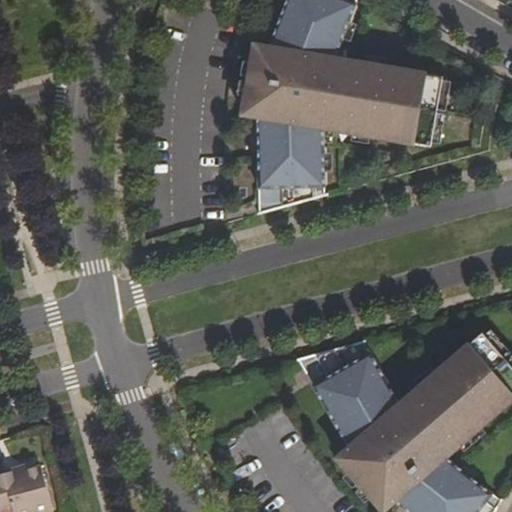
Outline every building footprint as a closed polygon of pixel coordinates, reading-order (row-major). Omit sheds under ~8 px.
[(358,0),(287,0),(269,44),(253,44),(241,113),(258,113),(259,186),(324,185),(323,126),(432,144),(443,78),(336,58),(358,0)] [(324,185),(259,186),(259,215),(324,197),(324,185)] [(447,456),(511,397),(511,366),(483,333),(402,401),(371,353),(315,384),(353,447),(343,456),(387,507),(398,497),(414,511),(476,511),(492,493),(447,456)] [(301,359),(315,384),(371,353),(365,342),(301,359)] [(53,511),(41,465),(26,469),(24,464),(0,470),(0,508),(11,506),(12,511),(53,511)] [(492,493),(476,511),(497,511),(504,502),(492,493)]
